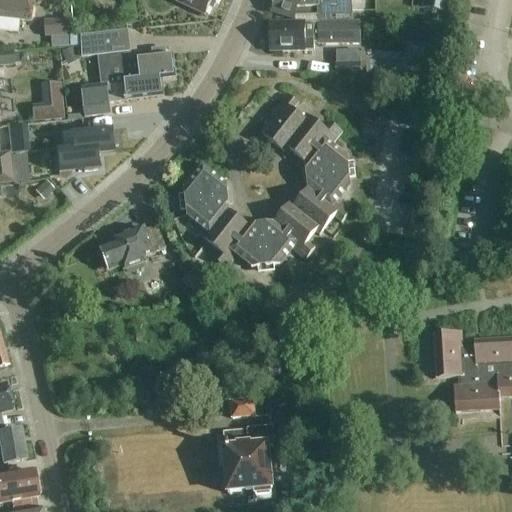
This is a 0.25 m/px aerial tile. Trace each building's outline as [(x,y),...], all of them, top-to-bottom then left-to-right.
[(0,0),(0,19),(30,23),(31,0),(0,0)] [(216,0),(168,0),(204,17),(208,8),(212,10),(216,0)] [(277,0),(273,15),(295,22),(296,17),(353,16),(353,14),(364,14),(363,0),(277,0)] [(450,17),(453,0),(424,0),(422,11),(450,17)] [(66,23),(46,24),(46,39),(72,38),(72,23),(74,23),(74,19),(66,19),(66,23)] [(360,45),(360,25),(331,25),(270,26),(269,54),(306,53),(306,42),(318,42),(318,46),(331,45),(360,45)] [(409,26),(408,40),(436,42),(437,28),(409,26)] [(126,84),(162,79),(174,78),(172,58),(165,59),(164,49),(152,50),(153,60),(131,63),(128,34),(81,39),(81,42),(83,59),(99,57),(103,87),(109,86),(115,86),(116,91),(126,89),(126,84)] [(69,50),(61,54),(67,66),(80,60),(73,48),(70,49),(69,50)] [(0,68),(15,67),(14,53),(0,54),(0,68)] [(337,80),(362,80),(362,66),(336,66),(337,80)] [(96,100),(84,102),(86,119),(110,115),(110,105),(117,104),(120,103),(163,97),(162,83),(162,79),(126,84),(126,89),(116,91),(115,86),(109,86),(103,87),(94,88),(96,100)] [(282,152),(307,121),(304,118),(300,123),(290,114),(296,106),(285,97),(264,124),(271,130),(264,138),(282,152)] [(307,121),(282,152),(287,156),(290,153),(305,164),(306,174),(302,175),(303,178),(353,173),(352,170),(347,171),(346,159),(330,148),(341,134),(329,125),(323,133),(311,124),(307,121)] [(113,130),(71,134),(72,147),(73,157),(82,156),(81,149),(97,147),(98,154),(99,154),(116,153),(115,148),(119,148),(117,134),(114,134),(113,130)] [(27,144),(10,146),(11,155),(28,153),(27,144)] [(72,147),(56,149),(58,173),(84,171),(84,174),(98,173),(97,169),(101,169),(99,154),(98,154),(97,147),(81,149),(82,156),(73,157),(72,147)] [(10,154),(0,155),(0,186),(14,185),(10,154)] [(206,241),(229,214),(227,203),(232,202),(231,197),(227,197),(225,185),(203,168),(185,190),(186,201),(181,202),(181,207),(187,206),(189,217),(207,232),(202,238),(206,241)] [(25,171),(13,173),(15,184),(26,182),(25,171)] [(353,173),(303,178),(303,182),(307,181),(309,192),(296,207),(292,203),(289,206),(322,232),(332,219),(340,225),(349,212),(336,202),(348,187),(347,176),(353,176),(353,173)] [(46,182),(35,193),(44,202),(55,192),(46,182)] [(318,237),(322,232),(289,206),(274,225),(264,226),(263,222),(260,222),(267,273),(270,272),(269,267),(281,266),(292,251),(304,260),(312,249),(305,244),(313,234),(318,237)] [(267,273),(260,222),(257,223),(258,227),(247,228),(229,214),(206,241),(221,253),(215,261),(227,270),(238,257),(253,269),(263,268),(264,273),(267,273)] [(166,250),(157,228),(145,233),(143,230),(113,242),(115,247),(96,254),(104,274),(123,266),(125,270),(128,269),(130,274),(144,268),(143,264),(145,263),(143,259),(166,250)] [(195,294),(204,283),(190,272),(181,282),(195,294)] [(254,280),(244,281),(245,289),(255,289),(254,280)] [(285,306),(336,305),(336,295),(285,297),(285,306)] [(511,340),(473,343),(474,348),(463,349),(462,334),(435,336),(437,379),(458,379),(458,387),(454,388),(455,415),(500,413),(499,400),(511,399),(511,340)] [(270,377),(281,375),(279,361),(268,362),(270,377)] [(0,416),(12,413),(6,387),(0,388),(0,416)] [(232,420),(269,417),(268,400),(231,404),(232,420)] [(5,436),(4,430),(0,430),(0,446),(0,447),(5,467),(26,463),(20,433),(5,436)] [(272,497),(271,491),(272,491),(268,448),(273,448),(272,430),(248,433),(224,435),(226,451),(224,452),(228,495),(255,492),(256,498),(272,497)] [(0,505),(11,504),(12,511),(30,511),(38,511),(32,472),(0,477),(0,505)] [(200,510),(200,478),(183,478),(183,510),(200,510)]
